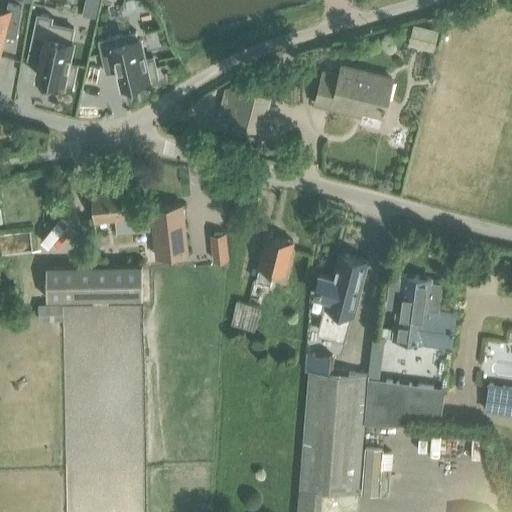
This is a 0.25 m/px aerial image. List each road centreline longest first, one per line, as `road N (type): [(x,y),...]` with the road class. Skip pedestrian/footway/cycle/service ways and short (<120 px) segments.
road 1 (unclassified): [(511,236),(120,135)]
road 2 (residential): [(120,135),(236,60),(430,0)]
road 3 (unclassified): [(120,135),(0,106)]
road 4 (unclassified): [(0,163),(120,135)]
